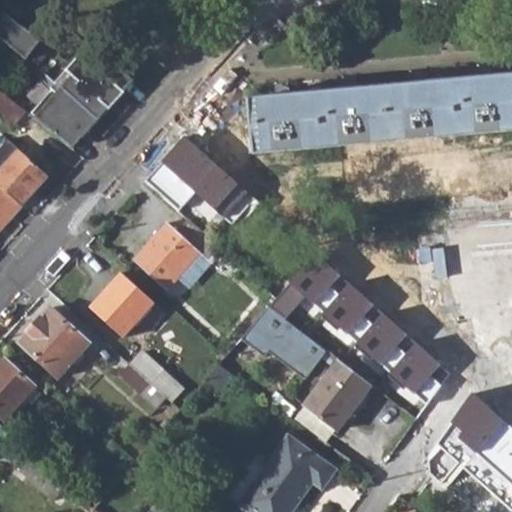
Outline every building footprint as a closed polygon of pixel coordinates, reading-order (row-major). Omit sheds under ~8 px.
[(0,0),(0,41),(1,42),(15,24),(19,18),(2,5),(6,0),(5,0),(0,0)] [(1,42),(0,43),(24,61),(39,42),(15,24),(1,42)] [(29,114),(73,149),(134,81),(100,54),(109,63),(101,73),(82,56),(29,114)] [(477,80),(422,85),(421,78),(409,79),(410,86),(354,91),(354,84),(342,85),(342,92),(287,96),(287,90),(275,91),(275,98),(248,100),(253,154),(511,131),(511,76),(488,79),(488,72),(476,73),(477,80)] [(0,92),(0,112),(15,125),(26,111),(1,91),(0,92)] [(0,186),(21,206),(47,176),(19,150),(1,170),(0,168),(0,186)] [(511,511),(511,168),(413,177),(432,475),(468,478),(510,510),(511,511)] [(0,229),(21,206),(0,186),(0,229)] [(135,260),(168,290),(201,253),(213,264),(224,252),(189,221),(179,232),(168,223),(135,260)] [(92,307),(126,336),(154,305),(121,276),(92,307)] [(304,381),(326,352),(270,308),(242,340),(265,358),(269,353),(304,381)] [(20,343),(59,378),(75,360),(79,364),(86,357),(82,353),(89,345),(50,309),(20,343)] [(152,383),(171,400),(180,390),(140,354),(131,365),(152,383)] [(0,364),(0,416),(6,422),(36,389),(4,360),(0,364)] [(304,406),(336,432),(371,387),(338,362),(304,406)] [(141,394),(152,383),(131,365),(121,376),(141,394)] [(204,382),(217,392),(232,376),(219,366),(204,382)] [(238,506),(246,511),(291,511),(313,483),(322,489),(335,471),(289,437),(238,506)] [(20,471),(53,501),(63,490),(30,460),(20,471)] [(147,511),(172,511),(182,501),(168,488),(147,511)]
